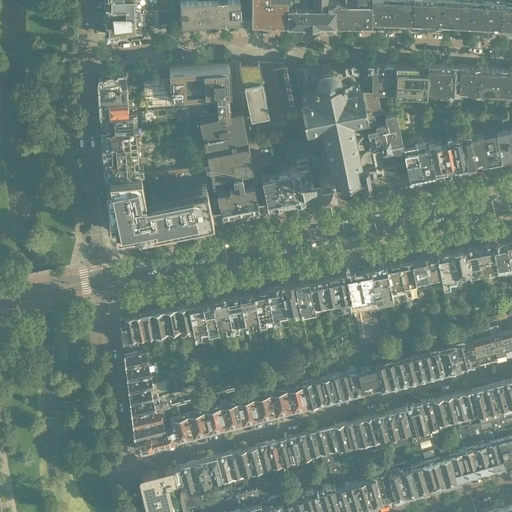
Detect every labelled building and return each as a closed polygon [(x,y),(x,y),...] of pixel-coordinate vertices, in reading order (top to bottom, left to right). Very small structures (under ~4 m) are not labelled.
[(141,11),(141,0),(105,0),(105,12),(141,11)] [(179,0),(180,10),(179,10),(178,11),(178,12),(179,13),(180,14),(181,23),(224,21),(228,21),(240,20),(240,13),(241,13),(240,4),(239,0),(179,0)] [(250,0),(251,20),(288,20),(287,0),(250,0)] [(287,0),(288,20),(306,20),(340,20),(339,0),(287,0)] [(368,0),(339,0),(340,20),(371,21),(371,1),(368,0)] [(391,21),(391,0),(370,0),(371,1),(371,21),(391,21)] [(412,21),(412,0),(391,0),(391,21),(401,21),(412,21)] [(442,23),(443,0),(412,0),(412,21),(442,23)] [(471,24),(473,0),(443,0),(442,23),(451,23),(471,24)] [(501,26),(503,2),(503,0),(498,0),(473,0),(471,24),(501,26)] [(511,27),(511,19),(511,2),(508,2),(503,2),(501,26),(511,27)] [(170,10),(141,11),(105,12),(104,12),(104,13),(103,14),(103,18),(104,18),(104,19),(105,19),(106,33),(141,28),(170,25),(170,10)] [(268,111),(258,60),(239,61),(250,115),(268,111)] [(295,105),(285,60),(272,60),(281,108),(295,105)] [(391,147),(392,150),(404,148),(403,146),(396,109),(384,111),(384,108),(381,109),(377,89),(394,89),(395,61),(361,61),(356,62),(356,61),(338,64),(337,60),(317,65),(316,60),(297,64),(296,60),(287,62),(299,119),(304,118),(306,127),(308,127),(312,143),(313,143),(313,144),(319,143),(321,154),(315,155),(315,156),(314,156),(320,185),(381,173),(377,150),(391,147)] [(231,90),(229,61),(168,65),(170,94),(178,94),(189,93),(196,93),(195,89),(205,89),(205,92),(216,91),(216,101),(217,113),(218,113),(218,114),(229,112),(229,111),(230,111),(230,107),(229,104),(229,91),(231,90)] [(426,92),(427,62),(395,61),(394,89),(393,101),(426,101),(426,92)] [(439,62),(427,62),(426,92),(427,92),(427,89),(437,89),(439,62)] [(448,90),(449,63),(439,62),(437,89),(448,90)] [(458,90),(459,64),(449,63),(448,90),(448,94),(452,94),(453,89),(458,90)] [(488,97),(489,66),(459,64),(458,90),(463,90),(463,95),(468,95),(472,96),(472,91),(483,91),(483,96),(488,97)] [(511,93),(511,67),(489,66),(488,97),(492,97),(492,92),(503,93),(503,98),(511,98),(511,93)] [(125,70),(100,74),(98,77),(98,87),(126,85),(125,70)] [(151,80),(150,71),(142,72),(143,80),(143,81),(151,80)] [(126,85),(98,87),(99,100),(127,99),(126,85)] [(127,99),(99,100),(100,114),(103,114),(128,112),(127,99)] [(254,170),(248,144),(250,144),(249,135),(247,136),(241,110),(229,112),(218,114),(200,118),(200,120),(205,145),(224,141),(226,148),(207,152),(212,178),(233,174),(233,179),(238,178),(238,179),(229,181),(230,186),(217,189),(221,213),(232,210),(232,209),(245,207),(245,208),(267,203),(261,175),(252,177),(251,170),(254,170)] [(128,112),(103,114),(103,120),(101,122),(101,127),(103,129),(134,127),(133,117),(137,117),(136,111),(128,112)] [(257,133),(287,126),(285,120),(255,126),(257,133)] [(138,140),(138,135),(136,136),(136,127),(134,127),(103,129),(104,131),(102,133),(103,136),(104,138),(105,145),(134,143),(141,142),(141,139),(138,140)] [(511,155),(511,150),(508,127),(495,130),(501,158),(511,155)] [(495,130),(482,132),(488,160),(501,158),(495,130)] [(447,139),(440,141),(446,169),(458,166),(452,135),(451,132),(446,133),(447,139)] [(469,132),(460,134),(466,165),(475,163),(469,135),(469,132)] [(482,132),(469,135),(475,163),(488,160),(482,132)] [(460,134),(452,135),(458,166),(466,165),(460,134)] [(428,137),(429,140),(435,171),(446,169),(440,141),(434,142),(432,136),(428,137)] [(429,140),(403,146),(404,148),(409,176),(435,171),(429,140)] [(314,189),(303,141),(284,145),(288,170),(295,199),(304,197),(303,191),(308,190),(308,188),(312,187),(313,189),(314,189)] [(138,156),(137,150),(135,150),(134,143),(105,145),(105,147),(104,147),(103,148),(103,152),(105,153),(106,159),(138,156)] [(143,171),(143,164),(139,165),(138,156),(106,159),(106,160),(105,160),(104,162),(104,166),(106,167),(107,167),(107,174),(107,175),(109,175),(110,174),(140,171),(143,171)] [(172,169),(173,180),(171,180),(171,184),(162,185),(162,184),(156,185),(156,189),(150,190),(151,193),(182,189),(181,183),(189,182),(187,167),(172,169)] [(288,170),(275,172),(281,202),(295,199),(288,170)] [(212,212),(207,191),(206,185),(192,188),(145,196),(140,171),(110,174),(109,175),(111,183),(108,183),(113,204),(115,204),(120,228),(132,226),(133,232),(213,216),(212,212)] [(261,175),(267,203),(268,205),(281,202),(275,172),(261,175)] [(505,238),(492,241),(498,270),(511,268),(505,238)] [(492,241),(477,243),(483,273),(498,270),(492,241)] [(464,246),(470,274),(470,276),(483,273),(477,243),(464,246)] [(464,246),(450,249),(456,277),(470,274),(464,246)] [(450,249),(437,252),(442,279),(443,285),(449,284),(449,281),(456,279),(456,277),(450,249)] [(437,252),(425,254),(430,282),(442,279),(437,252)] [(425,254),(410,257),(416,285),(430,282),(425,254)] [(410,257),(398,260),(404,288),(416,286),(416,285),(410,257)] [(398,260),(385,262),(392,295),(405,292),(404,288),(398,260)] [(392,295),(385,262),(369,265),(375,293),(378,311),(381,310),(379,300),(392,298),(392,295)] [(375,293),(369,265),(357,268),(363,295),(375,293)] [(366,311),(363,295),(357,268),(345,270),(352,306),(354,314),(366,311)] [(352,306),(345,270),(332,273),(338,300),(339,308),(352,306)] [(338,300),(332,273),(320,275),(326,303),(338,300)] [(320,275),(308,278),(313,304),(314,305),(326,303),(320,275)] [(308,278),(294,280),(300,307),(313,304),(308,278)] [(294,280),(280,283),(287,315),(301,312),(300,307),(294,280)] [(280,283),(266,286),(273,320),(287,317),(287,315),(280,283)] [(266,286),(253,289),(260,322),(273,320),(266,286)] [(253,289),(239,292),(246,325),(260,322),(253,289)] [(239,292),(225,294),(232,328),(246,325),(239,292)] [(225,294),(211,297),(218,328),(225,327),(226,329),(232,328),(225,294)] [(202,299),(208,330),(209,334),(219,332),(218,328),(211,297),(202,299)] [(188,302),(193,324),(195,335),(201,334),(200,331),(208,330),(202,299),(188,302)] [(188,302),(176,304),(180,327),(181,332),(186,331),(185,326),(193,324),(188,302)] [(176,304),(163,307),(167,329),(168,335),(173,334),(172,328),(180,327),(176,304)] [(163,307),(150,309),(155,333),(156,338),(161,336),(160,331),(167,329),(163,307)] [(150,309),(133,313),(139,341),(148,339),(147,334),(155,333),(150,309)] [(505,312),(483,317),(485,321),(506,316),(505,312)] [(133,313),(121,315),(121,316),(120,316),(120,317),(120,318),(123,344),(131,343),(139,341),(133,313)] [(488,325),(490,333),(496,356),(504,353),(499,331),(497,323),(488,325)] [(511,346),(507,329),(499,331),(504,353),(511,351),(511,346)] [(490,333),(481,335),(487,358),(496,356),(490,333)] [(481,335),(472,338),(478,360),(487,358),(481,335)] [(344,358),(386,346),(384,337),(372,340),(361,343),(362,347),(355,349),(354,342),(346,344),(349,352),(343,354),(344,358)] [(464,340),(464,342),(470,362),(478,360),(472,338),(464,340)] [(464,342),(454,344),(460,365),(470,362),(464,342)] [(454,344),(438,348),(443,369),(460,365),(454,344)] [(330,347),(331,356),(336,355),(336,353),(338,353),(336,346),(330,347)] [(140,349),(124,352),(125,365),(154,359),(151,347),(140,349)] [(438,348),(429,350),(435,371),(443,369),(438,348)] [(429,350),(420,353),(426,374),(435,371),(429,350)] [(402,357),(408,378),(417,376),(412,355),(407,356),(408,356),(407,352),(402,353),(403,357),(405,356),(402,357)] [(420,353),(412,355),(417,376),(426,374),(420,353)] [(402,357),(393,359),(399,381),(408,378),(402,357)] [(154,359),(125,365),(127,378),(156,372),(154,359)] [(393,359),(384,362),(390,383),(399,381),(393,359)] [(375,364),(380,386),(390,383),(384,362),(375,364)] [(380,386),(375,364),(363,367),(357,368),(356,365),(355,366),(356,369),(362,390),(380,386)] [(204,379),(202,368),(196,370),(197,375),(198,374),(199,380),(204,379)] [(356,369),(347,371),(353,393),(362,390),(356,369)] [(299,370),(250,382),(250,385),(300,372),(299,370)] [(347,371),(338,374),(344,395),(353,393),(347,371)] [(156,372),(127,378),(128,390),(165,382),(169,381),(168,376),(157,378),(156,372)] [(344,395),(338,374),(329,376),(334,398),(344,395)] [(334,398),(329,376),(320,378),(325,400),(334,398)] [(511,377),(511,376),(501,379),(510,413),(511,412),(511,377)] [(325,400),(320,378),(310,381),(316,403),(325,400)] [(510,413),(501,379),(492,381),(500,416),(510,413)] [(301,383),(302,384),(307,405),(316,403),(310,381),(301,383)] [(500,416),(492,381),(471,387),(477,410),(480,421),(492,418),(500,416)] [(165,382),(128,390),(130,402),(162,394),(161,388),(167,386),(165,382)] [(302,384),(285,388),(291,409),(307,405),(302,384)] [(471,387),(461,389),(468,412),(477,410),(471,387)] [(285,388),(269,392),(274,413),(291,409),(285,388)] [(461,389),(452,392),(458,415),(468,412),(461,389)] [(269,392),(253,397),(258,418),(274,413),(269,392)] [(452,392),(442,394),(448,417),(458,415),(452,392)] [(208,393),(167,404),(168,407),(209,396),(208,393)] [(162,394),(130,402),(131,413),(159,406),(168,404),(167,399),(164,400),(162,394)] [(442,394),(432,397),(439,422),(449,420),(448,417),(442,394)] [(253,397),(236,401),(241,422),(258,418),(253,397)] [(432,397),(421,400),(430,434),(432,433),(442,431),(439,422),(432,397)] [(430,434),(421,400),(403,404),(412,439),(415,438),(430,434)] [(236,401),(219,405),(224,426),(241,422),(236,401)] [(403,404),(393,407),(402,441),(405,441),(412,439),(403,404)] [(219,405),(203,409),(208,431),(224,426),(219,405)] [(159,406),(131,413),(132,425),(162,418),(159,406)] [(393,407),(383,410),(388,432),(391,441),(392,444),(393,444),(402,441),(393,407)] [(203,409),(187,413),(192,435),(208,431),(203,409)] [(388,432),(383,410),(373,412),(378,435),(388,432)] [(373,412),(363,415),(368,437),(378,434),(378,435),(373,412)] [(187,413),(177,415),(177,413),(169,415),(172,427),(175,439),(192,435),(187,413)] [(363,415),(353,417),(359,439),(368,437),(363,415)] [(359,439),(353,417),(343,420),(352,454),(358,453),(362,451),(359,439)] [(162,418),(132,425),(134,437),(149,433),(165,429),(162,418)] [(497,435),(492,418),(480,421),(484,436),(493,468),(505,464),(497,435)] [(343,420),(334,423),(342,457),(348,455),(352,454),(343,420)] [(342,457),(334,423),(324,425),(333,459),(338,458),(342,457)] [(333,459),(324,425),(314,428),(320,449),(323,462),(328,460),(333,459)] [(165,429),(149,433),(152,445),(175,439),(172,427),(165,429)] [(314,428),(304,430),(310,451),(320,449),(314,428)] [(304,430),(295,433),(301,455),(310,453),(310,451),(304,430)] [(456,478),(449,452),(448,449),(445,438),(443,431),(442,431),(432,433),(446,481),(456,478)] [(511,440),(509,432),(497,435),(505,464),(511,462),(511,440)] [(149,433),(134,437),(135,447),(138,449),(152,445),(149,433)] [(295,433),(285,435),(291,458),(301,455),(295,433)] [(430,434),(415,438),(418,449),(422,460),(429,486),(446,481),(432,433),(430,434)] [(285,435),(276,438),(285,472),(294,469),(291,458),(285,435)] [(472,442),(473,445),(481,471),(493,468),(484,436),(476,439),(477,441),(472,442)] [(276,438),(266,440),(272,463),(275,474),(285,472),(276,438)] [(266,440),(256,443),(262,466),(272,463),(266,440)] [(256,443),(246,445),(252,468),(262,466),(256,443)] [(481,471),(473,445),(465,447),(465,444),(460,446),(461,448),(468,475),(481,471)] [(246,445),(236,448),(242,471),(252,468),(246,445)] [(386,465),(382,451),(381,447),(368,450),(370,455),(376,476),(382,500),(395,496),(386,465)] [(236,448),(226,451),(232,474),(242,471),(236,448)] [(468,475),(461,448),(453,450),(453,448),(448,449),(449,452),(456,478),(468,475)] [(226,451),(216,453),(221,476),(222,477),(232,474),(226,451)] [(216,453),(206,456),(212,478),(221,476),(216,453)] [(206,456),(189,460),(195,483),(203,481),(212,478),(206,456)] [(344,478),(340,466),(338,458),(333,459),(328,460),(334,481),(334,484),(342,511),(352,508),(346,485),(344,478)] [(398,462),(399,467),(406,493),(418,489),(411,463),(407,465),(406,459),(398,462)] [(195,483),(189,460),(175,464),(179,479),(183,478),(185,486),(188,498),(184,499),(186,506),(198,502),(202,501),(201,495),(198,495),(195,483)] [(422,460),(411,463),(418,489),(429,486),(422,460)] [(394,463),(386,465),(395,496),(406,493),(399,467),(395,468),(394,463)] [(170,505),(165,490),(164,484),(167,484),(166,482),(177,480),(173,465),(158,468),(158,469),(157,470),(141,474),(140,474),(140,475),(140,476),(139,477),(144,494),(143,494),(143,495),(146,509),(146,511),(174,511),(172,504),(170,505)] [(311,465),(303,467),(295,469),(298,479),(302,494),(307,511),(324,511),(318,488),(311,465)] [(382,500),(376,476),(366,479),(372,503),(382,500)] [(188,498),(185,486),(183,478),(179,479),(180,487),(180,493),(180,501),(183,511),(186,511),(188,511),(186,506),(184,499),(188,498)] [(285,511),(282,500),(280,493),(267,496),(263,479),(254,481),(261,505),(262,511),(285,511)] [(366,479),(356,482),(362,505),(372,503),(366,479)] [(339,511),(342,511),(334,484),(330,485),(329,480),(325,481),(333,511),(339,511)] [(333,511),(325,481),(320,483),(321,487),(318,488),(324,511),(333,511)] [(356,482),(346,485),(352,508),(362,505),(356,482)] [(307,511),(302,494),(292,497),(296,511),(307,511)] [(226,511),(224,500),(222,496),(202,501),(198,502),(200,510),(200,511),(226,511)] [(239,511),(236,511),(232,497),(224,500),(226,511),(239,511)] [(296,511),(292,497),(282,500),(285,511),(296,511)] [(200,510),(198,502),(186,506),(188,511),(187,511),(194,511),(200,510)] [(511,511),(511,502),(476,511),(511,511)]
